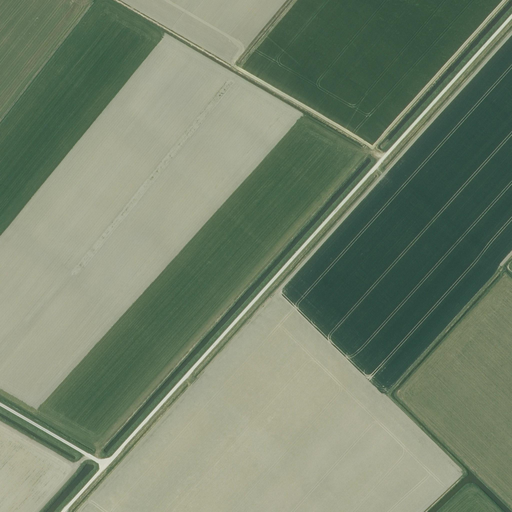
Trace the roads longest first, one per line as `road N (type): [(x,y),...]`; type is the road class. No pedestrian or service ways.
road 1 (unclassified): [(104,466),(511,15)]
road 2 (unclassified): [(104,466),(0,405)]
